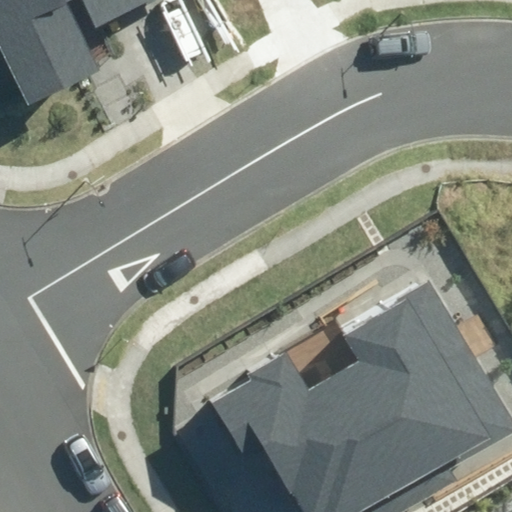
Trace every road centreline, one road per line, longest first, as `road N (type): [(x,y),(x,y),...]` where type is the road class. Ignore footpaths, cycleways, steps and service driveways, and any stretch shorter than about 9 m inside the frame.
road 1 (residential): [(0,303),(385,80),(463,66),(511,69)]
road 2 (residential): [(62,511),(0,406)]
